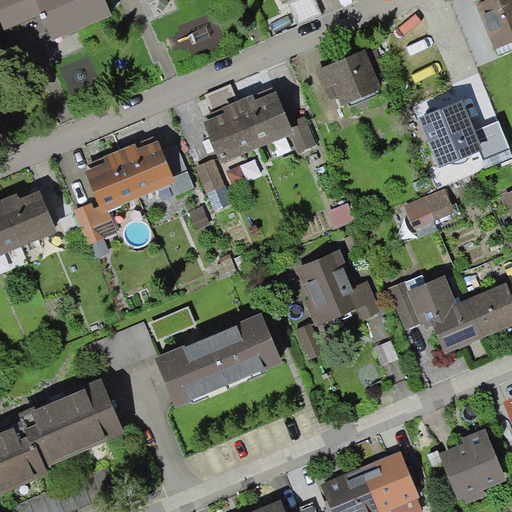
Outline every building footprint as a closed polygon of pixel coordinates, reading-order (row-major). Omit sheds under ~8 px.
[(0,0),(0,31),(42,14),(36,0),(0,0)] [(105,0),(36,0),(42,14),(52,39),(111,15),(105,0)] [(511,0),(486,0),(476,4),(495,49),(496,49),(511,42),(511,0)] [(511,48),(511,42),(496,49),(499,54),(511,48)] [(365,49),(315,70),(324,89),(325,89),(330,100),(338,96),(342,106),(348,103),(375,91),(382,89),(376,76),(387,72),(377,49),(367,53),(365,49)] [(230,84),(205,94),(212,113),(223,108),(222,107),(237,101),(230,84)] [(253,94),(237,101),(256,148),(290,135),(294,133),(289,123),(276,91),(255,100),(253,94)] [(377,95),(375,91),(348,103),(349,107),(377,95)] [(475,131),(462,100),(418,118),(438,168),(480,151),(482,150),(475,131)] [(221,163),(256,148),(237,101),(222,107),(223,108),(224,112),(203,121),(221,163)] [(305,116),(289,123),(294,133),(290,135),(298,154),(317,145),(305,116)] [(499,121),(475,131),(482,150),(480,151),(483,160),(510,149),(499,121)] [(135,143),(119,149),(139,196),(170,184),(176,182),(163,151),(159,140),(137,148),(135,143)] [(177,145),(163,151),(176,182),(170,184),(174,196),(194,188),(177,145)] [(108,210),(139,196),(119,149),(103,156),(106,162),(85,171),(100,206),(103,212),(108,210)] [(511,157),(511,154),(510,149),(483,160),(481,161),(484,169),(511,157)] [(225,186),(214,158),(195,166),(206,194),(207,193),(225,186)] [(232,203),(225,186),(207,193),(214,210),(232,203)] [(445,188),(425,196),(435,221),(455,212),(445,188)] [(511,189),(503,193),(511,215),(511,189)] [(17,193),(1,199),(21,246),(57,231),(40,190),(19,198),(17,193)] [(425,196),(404,205),(414,229),(435,221),(425,196)] [(0,254),(21,246),(1,199),(0,199),(0,254)] [(348,202),(328,211),(335,228),(355,220),(348,202)] [(118,233),(108,210),(103,212),(100,206),(94,208),(92,203),(74,210),(94,259),(110,253),(104,239),(118,233)] [(203,206),(189,212),(196,229),(210,223),(203,206)] [(305,301),(316,328),(330,322),(329,320),(357,309),(361,320),(381,312),(368,281),(356,286),(341,249),(296,267),(309,299),(305,301)] [(409,290),(407,290),(421,324),(421,325),(431,321),(445,353),(485,337),(468,298),(457,303),(445,274),(426,282),(409,290)] [(423,275),(405,282),(409,290),(426,282),(423,275)] [(407,290),(409,290),(405,282),(405,281),(388,289),(406,330),(421,324),(407,290)] [(511,295),(507,282),(468,298),(485,337),(511,325),(511,295)] [(188,307),(149,323),(156,341),(196,325),(188,307)] [(185,345),(154,358),(175,407),(283,363),(262,313),(236,323),(237,325),(185,347),(185,345)] [(323,354),(310,324),(295,330),(307,360),(323,354)] [(33,439),(45,467),(125,434),(101,378),(82,386),(83,389),(35,409),(34,406),(17,413),(20,420),(29,441),(33,439)] [(29,441),(20,420),(9,425),(10,428),(0,432),(0,495),(48,475),(45,467),(33,439),(29,441)] [(485,428),(462,438),(464,442),(439,453),(458,500),(462,498),(465,504),(485,496),(483,490),(506,480),(485,428)] [(379,511),(422,511),(423,511),(417,498),(420,497),(401,451),(361,467),(379,511)] [(105,467),(1,511),(71,511),(116,493),(105,467)] [(379,511),(361,467),(320,484),(332,511),(379,511)] [(285,511),(281,500),(251,511),(285,511)]
